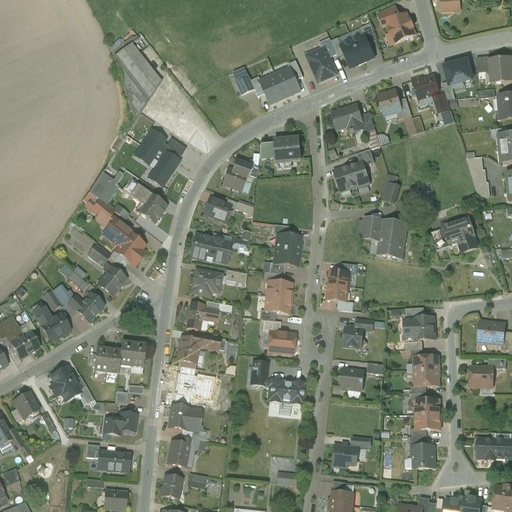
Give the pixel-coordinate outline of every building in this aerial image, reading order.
[(455,1),(441,2),(442,15),(453,14),(453,11),(456,11),(455,1)] [(386,26),(400,20),(396,11),(379,18),(383,28),(387,27),(386,26)] [(400,20),(386,26),(387,27),(395,46),(415,37),(412,31),(413,30),(410,24),(409,24),(406,17),(400,20)] [(365,38),(369,48),(377,44),(371,27),(361,31),(364,39),(365,38)] [(364,39),(353,44),(363,67),(366,65),(366,64),(374,61),(369,48),(365,38),(364,39)] [(138,57),(148,49),(141,39),(138,41),(113,60),(135,123),(142,113),(161,85),(138,57)] [(338,61),(345,58),(341,49),(338,41),(331,44),(337,58),(338,61)] [(325,50),(329,61),(337,58),(331,44),(330,42),(319,46),(321,52),(325,50)] [(351,71),(359,67),(360,68),(363,67),(353,44),(341,49),(345,58),(351,71)] [(307,58),(319,86),(337,78),(329,61),(325,50),(321,52),(307,58)] [(496,60),(477,61),(478,77),(479,76),(479,73),(491,72),(497,71),(497,63),(496,60)] [(511,75),(511,61),(497,63),(497,71),(491,72),(492,77),(493,76),(494,86),(492,87),(511,85),(511,75)] [(468,64),(444,70),(449,86),(450,89),(452,89),(473,83),(468,64)] [(291,72),(296,84),(304,81),(296,65),(288,68),(290,72),(291,72)] [(233,76),(237,85),(249,80),(245,71),(233,76)] [(276,78),(286,101),(301,94),(296,84),(291,72),(290,72),(276,78)] [(271,107),(286,101),(276,78),(261,84),(261,85),(266,97),(271,107)] [(424,83),(422,79),(412,82),(416,93),(414,94),(415,98),(417,99),(419,103),(439,97),(434,80),(424,83)] [(242,98),(255,93),(251,84),(249,80),(237,85),(236,86),(242,98)] [(259,101),(266,97),(261,85),(261,84),(260,81),(251,84),(255,93),(259,101)] [(456,103),(452,89),(450,89),(449,86),(443,87),(446,98),(448,104),(456,103)] [(495,93),(479,95),(479,103),(495,101),(495,93)] [(395,94),(389,96),(387,96),(380,98),(379,100),(381,105),(380,107),(381,112),(383,113),(384,117),(392,115),(392,116),(396,115),(401,113),(398,104),(395,94)] [(446,98),(437,100),(442,117),(451,114),(448,104),(446,98)] [(511,98),(498,100),(500,115),(497,115),(498,125),(511,123),(511,98)] [(406,102),(398,104),(401,113),(396,115),(399,123),(406,121),(412,119),(406,102)] [(357,110),(333,117),(338,132),(349,129),(351,135),(348,136),(349,138),(355,136),(355,135),(363,132),(364,132),(360,120),(357,110)] [(370,116),(360,120),(364,132),(363,132),(364,137),(375,133),(370,116)] [(412,119),(406,121),(412,139),(418,137),(412,119)] [(507,132),(491,133),(492,140),(499,139),(508,138),(507,132)] [(148,181),(161,190),(179,165),(177,164),(185,152),(171,142),(166,149),(163,147),(166,143),(151,133),(133,158),(148,168),(152,161),(158,165),(148,181)] [(511,137),(508,138),(499,139),(501,166),(511,165),(511,137)] [(299,141),(275,144),(275,148),(276,162),(277,166),(301,164),(299,141)] [(275,148),(259,149),(258,163),(276,162),(275,148)] [(370,153),(357,158),(360,166),(363,166),(364,169),(375,166),(370,153)] [(482,161),(467,162),(471,175),(485,174),(485,173),(483,173),(482,161)] [(257,172),(235,164),(232,174),(227,172),(222,188),(241,195),(247,179),(256,182),(257,172)] [(360,166),(352,169),(351,168),(348,169),(348,170),(334,175),(341,195),(358,189),(359,190),(367,187),(368,186),(369,185),(364,169),(363,166),(360,166)] [(106,168),(88,195),(100,203),(106,207),(113,196),(113,195),(117,190),(115,188),(122,178),(106,168)] [(485,174),(471,175),(479,200),(490,199),(489,186),(487,186),(485,174)] [(398,180),(389,177),(387,185),(396,188),(398,180)] [(151,198),(131,184),(126,192),(124,191),(122,193),(141,206),(140,207),(144,210),(152,200),(150,198),(151,198)] [(396,188),(387,185),(381,203),(391,206),(396,188)] [(150,198),(152,200),(144,210),(140,207),(135,214),(148,223),(154,227),(166,209),(151,198),(150,198)] [(231,210),(209,202),(203,218),(225,226),(231,210)] [(106,207),(100,203),(96,209),(91,204),(86,210),(103,223),(107,223),(114,214),(112,213),(112,212),(106,207)] [(253,211),(237,206),(235,213),(252,219),(252,218),(253,211)] [(383,223),(365,220),(361,242),(380,245),(383,223)] [(468,221),(444,229),(446,235),(450,247),(451,247),(463,243),(466,254),(477,251),(473,239),(474,239),(468,221)] [(407,227),(383,223),(380,245),(378,259),(401,262),(407,227)] [(136,242),(131,238),(131,235),(116,224),(113,224),(103,238),(115,247),(117,247),(119,245),(122,247),(115,255),(130,267),(130,266),(134,269),(140,262),(139,262),(143,256),(144,256),(143,255),(141,253),(144,249),(135,242),(136,242)] [(289,230),(274,228),(273,238),(276,238),(277,238),(288,239),(289,230)] [(73,230),(66,243),(84,253),(91,240),(73,230)] [(446,235),(432,239),(437,254),(452,249),(451,247),(450,247),(446,235)] [(288,239),(277,238),(276,238),(275,252),(299,255),(300,251),(299,251),(300,240),(288,239)] [(226,247),(211,243),(196,239),(194,248),(193,248),(190,260),(204,263),(205,260),(213,262),(213,264),(221,266),(221,265),(226,247)] [(249,245),(231,241),(229,248),(229,251),(230,251),(237,253),(236,256),(248,258),(248,253),(249,245)] [(229,248),(226,247),(221,265),(226,266),(230,251),(229,251),(229,248)] [(109,260),(95,248),(88,258),(93,262),(95,259),(104,266),(109,260)] [(299,255),(275,252),(273,266),(273,267),(284,268),(297,269),(298,259),(299,259),(299,255)] [(268,276),(278,277),(284,277),(284,268),(273,267),(273,266),(270,266),(268,276)] [(352,268),(343,267),(342,275),(350,276),(351,276),(352,268)] [(112,270),(97,288),(112,300),(118,292),(117,292),(125,282),(126,282),(112,270)] [(221,278),(195,273),(191,297),(205,299),(206,294),(217,297),(221,278)] [(246,277),(226,273),(225,280),(230,281),(230,282),(232,283),(232,282),(245,284),(246,277)] [(342,275),(330,274),(329,288),(348,290),(350,276),(342,275)] [(87,288),(72,275),(67,281),(82,294),(87,288)] [(268,276),(263,275),(262,285),(267,285),(268,285),(277,286),(278,277),(268,276)] [(277,286),(268,285),(267,285),(266,299),(290,302),(291,298),(290,298),(291,287),(277,286)] [(348,290),(329,288),(327,303),(338,304),(347,305),(348,290)] [(70,304),(59,290),(53,294),(63,308),(70,304)] [(60,308),(50,294),(43,300),(53,314),(60,308)] [(91,296),(81,306),(75,300),(68,307),(87,326),(104,308),(91,296)] [(290,302),(266,299),(264,314),(275,315),(288,317),(289,306),(290,306),(290,302)] [(347,305),(338,304),(337,313),(348,314),(349,305),(347,305)] [(203,309),(191,307),(187,331),(198,333),(200,326),(198,326),(198,322),(215,325),(217,315),(202,313),(203,309)] [(61,318),(51,323),(44,310),(33,316),(50,345),(57,341),(57,340),(69,333),(61,318)] [(424,311),(405,312),(406,322),(414,322),(414,321),(424,321),(424,311)] [(275,315),(264,314),(260,313),(259,323),(262,323),(274,324),(275,315)] [(23,339),(12,320),(0,327),(0,342),(0,343),(6,340),(10,347),(23,339)] [(424,321),(414,321),(414,322),(415,343),(435,342),(433,320),(424,321)] [(274,324),(262,323),(261,335),(269,336),(269,335),(279,336),(280,325),(274,324)] [(373,324),(357,323),(356,331),(363,332),(363,333),(372,334),(373,324)] [(505,327),(481,325),(478,345),(502,348),(503,348),(504,334),(505,327)] [(356,331),(346,330),(344,349),(355,350),(361,351),(362,340),(363,333),(363,332),(356,331)] [(511,335),(504,334),(503,348),(502,348),(502,352),(511,352),(511,335)] [(23,339),(10,347),(20,363),(27,359),(27,357),(39,350),(31,335),(23,339)] [(279,336),(269,335),(269,336),(267,354),(292,357),(295,338),(279,336)] [(224,343),(199,339),(198,344),(199,344),(198,349),(223,354),(224,343)] [(198,344),(182,341),(179,354),(178,354),(177,364),(195,367),(198,349),(199,344),(198,344)] [(133,346),(121,344),(120,353),(119,369),(130,370),(133,346)] [(145,347),(133,346),(130,370),(143,372),(145,347)] [(109,352),(96,351),(93,376),(106,377),(109,352)] [(120,353),(109,352),(106,377),(118,378),(120,353)] [(426,360),(415,360),(415,361),(415,375),(439,374),(439,370),(438,370),(438,360),(426,360)] [(506,362),(488,362),(488,371),(493,371),(506,372),(506,362)] [(267,367),(253,365),(251,388),(264,390),(267,367)] [(384,368),(368,366),(367,376),(384,378),(384,368)] [(488,371),(471,370),(470,390),(482,390),(484,388),(493,388),(493,371),(488,371)] [(78,392),(66,371),(50,380),(62,401),(78,392)] [(357,373),(350,372),(349,374),(342,373),(340,391),(341,391),(342,393),(347,393),(348,392),(362,393),(364,375),(356,374),(357,373)] [(439,374),(415,375),(415,389),(415,390),(426,389),(439,389),(438,378),(439,378),(439,374)] [(192,378),(176,375),(173,399),(200,403),(200,402),(198,402),(200,387),(195,387),(196,379),(192,378)] [(218,377),(204,375),(203,382),(216,385),(218,377)] [(292,387),(281,386),(282,384),(271,383),(271,385),(270,385),(268,403),(269,403),(269,405),(279,406),(279,405),(280,404),(290,405),(290,406),(290,408),(301,409),(301,406),(302,406),(304,389),(303,389),(303,386),(293,385),(292,387)] [(93,404),(86,389),(79,393),(87,407),(93,404)] [(29,395),(13,404),(23,423),(39,414),(29,395)] [(427,403),(416,404),(416,418),(441,418),(440,415),(439,414),(439,403),(427,403)] [(114,407),(103,406),(102,415),(116,416),(117,407),(114,407)] [(191,413),(171,410),(168,431),(191,434),(198,435),(199,423),(200,415),(191,414),(191,413)] [(46,416),(41,419),(47,430),(52,427),(46,416)] [(136,418),(120,416),(120,424),(118,434),(119,434),(134,436),(136,418)] [(0,418),(0,449),(12,443),(14,442),(9,434),(0,418)] [(441,418),(416,418),(416,433),(417,433),(427,433),(440,433),(440,422),(441,421),(441,418)] [(120,424),(105,423),(103,437),(119,438),(119,434),(118,434),(120,424)] [(18,436),(15,430),(9,434),(14,442),(12,443),(15,449),(13,450),(15,454),(24,449),(17,436),(18,436)] [(198,435),(191,434),(190,442),(192,443),(204,445),(206,436),(198,435)] [(412,440),(410,440),(410,453),(413,453),(413,450),(427,449),(427,440),(412,440)] [(180,446),(171,444),(167,468),(185,471),(189,449),(191,449),(192,443),(190,442),(181,441),(180,446)] [(353,441),(352,451),(358,451),(358,452),(370,453),(371,443),(353,441)] [(489,442),(478,442),(478,446),(476,446),(476,453),(478,453),(477,461),(487,461),(487,463),(495,463),(496,443),(489,442)] [(511,443),(510,443),(496,443),(495,463),(495,461),(511,461),(511,443)] [(99,449),(87,448),(85,461),(94,462),(95,454),(98,455),(99,449)] [(352,451),(336,449),(335,452),(333,452),(332,466),(339,466),(339,470),(348,471),(348,467),(357,468),(358,452),(358,451),(352,451)] [(427,449),(413,450),(413,453),(413,461),(413,463),(416,463),(416,471),(434,471),(433,449),(427,449)] [(98,455),(95,454),(94,462),(97,462),(96,472),(105,473),(107,456),(98,455)] [(130,458),(107,456),(105,473),(128,475),(130,458)] [(413,461),(408,461),(407,463),(407,466),(406,467),(406,470),(407,472),(416,471),(416,463),(413,463),(413,461)] [(15,471),(2,477),(7,489),(19,484),(15,471)] [(295,478),(278,476),(276,486),(294,488),(295,478)] [(206,480),(189,477),(187,485),(205,488),(206,480)] [(182,482),(164,479),(162,490),(160,499),(178,503),(182,482)] [(102,484),(86,482),(85,490),(102,491),(102,484)] [(346,486),(332,484),(331,495),(345,496),(346,486)] [(510,489),(504,488),(504,491),(496,490),(493,510),(511,511),(511,491),(510,492),(510,489)] [(124,511),(126,496),(104,494),(103,511),(124,511)] [(345,496),(331,495),(331,501),(328,502),(327,507),(352,510),(353,497),(345,496)] [(469,502),(464,501),(463,505),(462,511),(480,511),(481,508),(481,503),(475,503),(475,501),(469,500),(469,502)] [(428,503),(421,502),(420,511),(419,511),(426,511),(428,505),(428,503)] [(452,504),(446,503),(444,511),(462,511),(463,505),(458,504),(459,502),(453,502),(452,504)]
